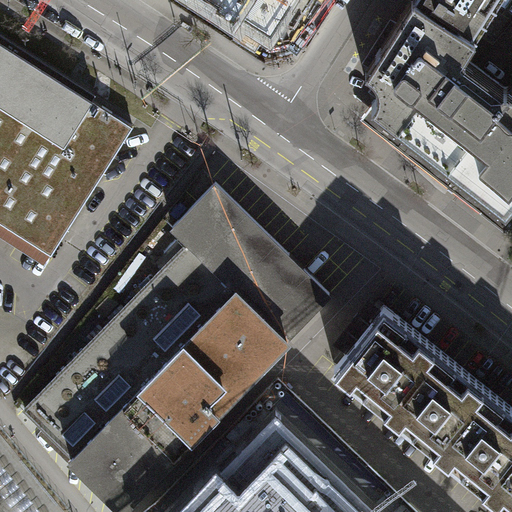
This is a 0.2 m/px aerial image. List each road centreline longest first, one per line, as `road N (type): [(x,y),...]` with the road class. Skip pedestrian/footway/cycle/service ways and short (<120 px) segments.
road 1 (tertiary): [(269,127),(511,308)]
road 2 (tertiary): [(78,0),(269,127)]
road 3 (residential): [(269,127),(356,0)]
